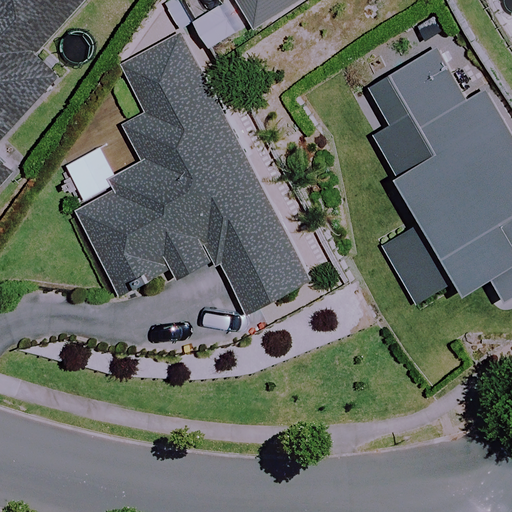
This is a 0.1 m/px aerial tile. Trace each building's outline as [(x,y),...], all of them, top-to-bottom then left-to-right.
[(90,0),(0,0),(0,191),(17,172),(0,156),(0,147),(62,78),(39,58),(90,0)] [(215,0),(196,10),(211,41),(243,25),(230,0),(215,0)] [(249,0),(265,25),(306,0),(249,0)] [(133,125),(150,158),(118,175),(126,188),(87,209),(131,290),(178,264),(184,275),(226,253),(257,310),(313,280),(183,37),(130,66),(155,113),(133,125)] [(511,295),(511,127),(486,81),(466,92),(442,49),(376,86),(395,121),(380,129),(432,222),(390,246),(422,302),(467,276),(475,290),(501,275),(511,295)]
